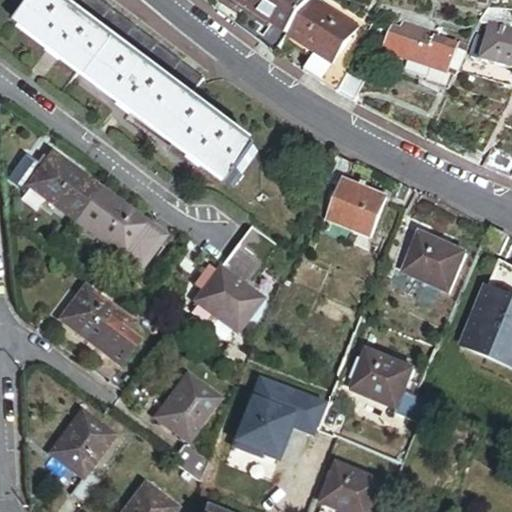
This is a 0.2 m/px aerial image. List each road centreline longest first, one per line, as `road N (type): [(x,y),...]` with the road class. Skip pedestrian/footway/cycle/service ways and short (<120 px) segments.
road 1 (residential): [(160,0),(304,108),(511,212)]
road 2 (residential): [(0,81),(195,230),(220,236)]
road 3 (residential): [(0,339),(50,355),(114,404)]
road 4 (residential): [(0,392),(8,511)]
